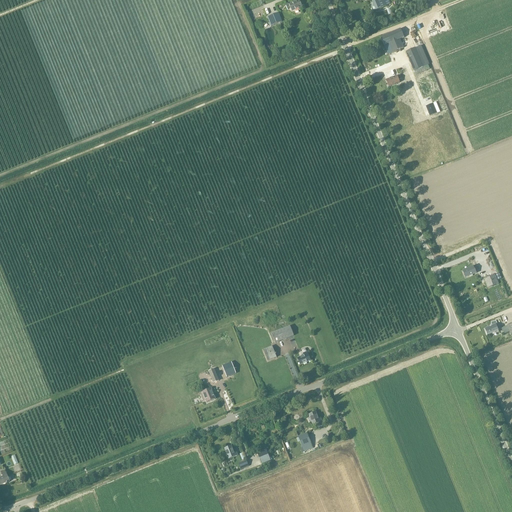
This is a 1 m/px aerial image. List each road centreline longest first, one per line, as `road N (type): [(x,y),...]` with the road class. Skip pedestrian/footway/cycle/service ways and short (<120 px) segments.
road 1 (unclassified): [(3,511),(457,329)]
road 2 (unclassified): [(457,329),(324,0)]
road 3 (unclassified): [(511,464),(457,329)]
